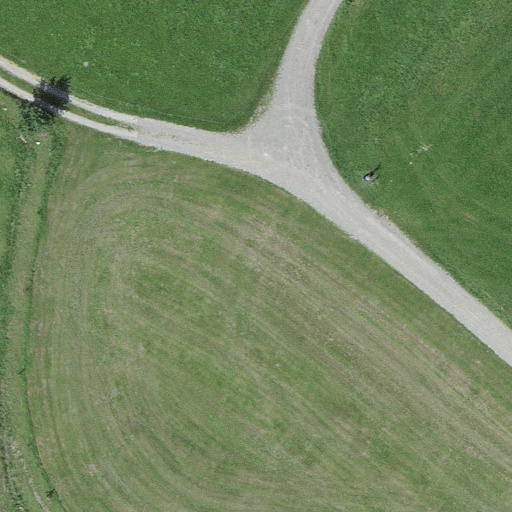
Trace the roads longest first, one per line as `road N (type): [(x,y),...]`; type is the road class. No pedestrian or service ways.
road 1 (track): [(511,363),(294,149),(289,92),(337,0)]
road 2 (track): [(294,149),(233,153),(127,134),(0,73)]
